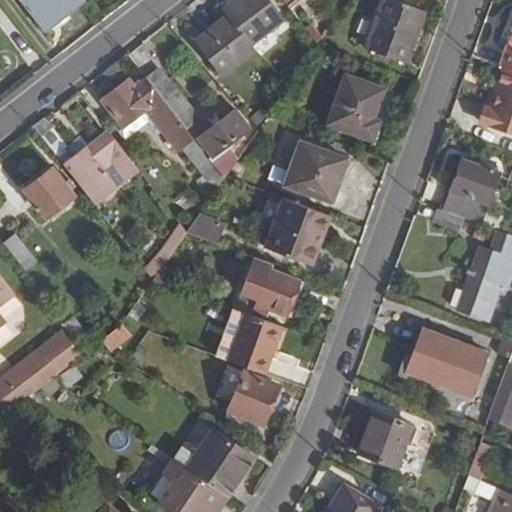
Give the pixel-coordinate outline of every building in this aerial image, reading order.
[(18,0),(43,31),(82,0),(18,0)] [(266,0),(233,0),(223,9),(227,14),(252,44),(283,20),(266,0)] [(281,0),(288,8),(298,0),(281,0)] [(424,11),(391,0),(380,0),(363,48),(403,63),(424,11)] [(227,14),(195,40),(222,76),(254,52),(250,47),(252,44),(227,14)] [(511,30),(499,64),(501,66),(504,67),(511,69),(511,30)] [(511,69),(504,67),(484,123),(508,131),(511,132),(511,69)] [(158,69),(146,79),(189,133),(199,125),(193,111),(158,69)] [(386,90),(344,74),(325,124),(368,139),(386,90)] [(121,128),(145,109),(161,131),(178,152),(181,150),(214,193),(224,178),(216,167),(189,133),(146,79),(144,76),(133,84),(128,79),(99,100),(115,121),(121,128)] [(309,81),(292,101),(301,109),(318,88),(309,81)] [(264,112),(258,103),(249,110),(256,118),(264,112)] [(161,131),(145,109),(121,128),(115,121),(111,124),(124,140),(147,122),(156,134),(161,131)] [(248,128),(234,109),(198,138),(212,156),(248,128)] [(45,118),(33,127),(58,158),(69,149),(45,118)] [(85,182),(99,200),(137,169),(108,132),(71,161),(86,181),(85,182)] [(282,185),(330,202),(341,174),(338,173),(344,157),(298,141),(282,185)] [(237,158),(228,152),(216,167),(224,178),(225,176),(237,158)] [(352,160),(344,157),(338,173),(341,174),(346,176),(352,160)] [(478,164),(461,158),(441,210),(464,218),(482,224),(501,171),(492,167),(493,163),(481,158),(478,164)] [(45,220),(75,195),(71,191),(64,182),(53,167),(22,189),(45,220)] [(71,178),(64,182),(71,191),(77,186),(71,178)] [(282,198),(264,247),(303,262),(312,241),(317,244),(322,230),(316,227),(321,213),(282,198)] [(432,221),(459,231),(464,218),(441,210),(436,208),(432,221)] [(328,215),(321,213),(316,227),(322,230),(328,215)] [(196,217),(186,232),(216,243),(222,227),(196,217)] [(186,232),(178,221),(143,268),(152,280),(160,269),(186,232)] [(456,310),(487,322),(498,295),(501,285),(508,287),(511,275),(511,235),(495,230),(488,248),(480,244),(456,310)] [(17,234),(7,241),(21,262),(19,264),(25,273),(38,263),(17,234)] [(317,244),(312,241),(303,262),(309,264),(317,244)] [(262,260),(254,257),(235,309),(252,316),(256,307),(286,318),(300,277),(298,276),(299,274),(262,260)] [(152,280),(172,287),(176,276),(160,269),(152,280)] [(0,306),(15,295),(0,275),(0,326),(7,322),(0,312),(0,306)] [(508,287),(501,285),(498,295),(504,297),(508,287)] [(217,356),(228,360),(246,313),(235,309),(234,309),(217,356)] [(228,360),(269,375),(286,328),(246,313),(228,360)] [(86,334),(73,317),(62,325),(76,342),(86,334)] [(129,334),(121,324),(102,339),(111,350),(129,334)] [(470,396),(486,352),(462,343),(448,338),(423,328),(407,371),(470,396)] [(81,354),(63,331),(0,380),(0,414),(2,417),(24,401),(52,378),(81,354)] [(511,347),(511,338),(503,335),(495,355),(507,359),(511,347)] [(138,347),(130,359),(140,366),(148,354),(138,347)] [(511,363),(509,362),(503,377),(511,381),(511,363)] [(218,392),(230,397),(241,371),(229,366),(218,392)] [(74,367),(54,379),(68,389),(82,379),(74,367)] [(279,385),(243,371),(227,410),(263,425),(279,385)] [(412,425),(374,410),(357,453),(395,468),(412,425)] [(181,444),(172,458),(228,496),(255,455),(212,426),(205,436),(194,453),(181,444)] [(205,436),(192,427),(181,444),(194,453),(205,436)] [(155,506),(164,511),(217,511),(228,496),(172,458),(148,494),(158,500),(155,506)] [(467,477),(463,491),(491,498),(495,485),(467,477)] [(379,511),(382,507),(344,484),(326,511),(379,511)] [(511,511),(511,494),(498,489),(488,511),(511,511)]
